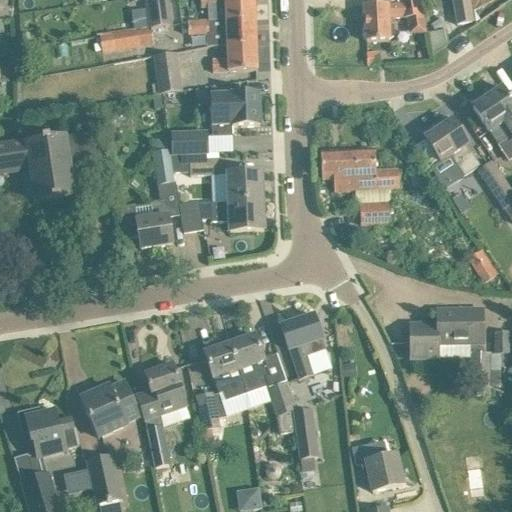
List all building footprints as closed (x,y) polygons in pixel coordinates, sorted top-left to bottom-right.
[(144,0),(149,30),(155,29),(172,26),(168,0),(144,0)] [(254,0),(200,0),(201,10),(225,8),(226,22),(235,22),(255,21),(254,0)] [(366,43),(374,43),(389,42),(388,20),(423,19),(420,0),(386,0),(387,6),(365,7),(366,43)] [(470,0),(452,0),(457,26),(475,23),(473,13),(470,0)] [(188,23),(189,37),(208,36),(208,48),(227,48),(256,46),(255,21),(235,22),(226,22),(188,23)] [(107,51),(116,49),(118,56),(158,48),(155,29),(149,30),(104,38),(107,51)] [(227,48),(227,61),(213,62),(214,74),(257,73),(256,46),(227,48)] [(367,68),(380,68),(380,54),(367,54),(367,68)] [(158,97),(183,93),(177,55),(153,58),(158,97)] [(511,104),(502,90),(473,110),(476,114),(484,126),(488,133),(489,134),(494,142),(497,147),(511,137),(511,138),(511,104)] [(231,97),(211,97),(212,129),(213,139),(234,138),(234,129),(239,128),(259,128),(258,96),(254,96),(231,97)] [(468,146),(453,123),(425,141),(441,165),(454,156),(459,163),(455,165),(464,179),(480,168),(476,162),(477,161),(467,146),(468,146)] [(75,200),(70,165),(103,160),(98,133),(26,144),(26,142),(0,145),(0,176),(29,172),(35,206),(75,200)] [(207,135),(171,136),(172,156),(172,158),(208,157),(207,135)] [(166,138),(151,142),(153,154),(158,189),(161,205),(164,204),(167,219),(168,219),(168,221),(181,219),(179,208),(173,175),(170,158),(169,151),(168,152),(168,151),(166,138)] [(374,151),(321,154),(321,158),(322,182),(334,181),(334,193),(355,192),(356,207),(360,207),(380,205),(388,205),(388,190),(399,190),(398,172),(376,173),(374,151)] [(208,157),(172,158),(175,176),(190,175),(190,179),(220,178),(219,160),(208,160),(208,157)] [(511,191),(493,163),(477,173),(503,213),(505,212),(511,222),(511,191)] [(241,175),(227,176),(228,206),(254,205),(258,205),(262,204),(261,174),(256,175),(241,175)] [(135,207),(119,210),(124,241),(139,238),(141,251),(172,246),(171,240),(169,226),(168,221),(168,219),(167,219),(164,204),(161,205),(150,206),(150,208),(136,210),(135,207)] [(199,204),(179,208),(181,219),(184,236),(204,233),(202,222),(211,222),(211,206),(200,206),(199,204)] [(211,222),(211,224),(229,224),(230,234),(264,233),(262,204),(258,205),(254,205),(228,206),(211,206),(211,222)] [(380,205),(360,207),(362,227),(382,226),(389,225),(388,205),(380,205)] [(468,261),(484,285),(499,274),(483,251),(468,261)] [(437,328),(415,329),(415,357),(438,356),(438,360),(455,360),(455,346),(483,346),(483,316),(437,317),(437,328)] [(314,318),(280,329),(282,334),(287,348),(292,364),(299,382),(312,378),(331,371),(325,352),(314,318)] [(495,356),(510,356),(509,333),(495,333),(495,356)] [(255,338),(230,347),(244,387),(245,395),(268,387),(265,380),(269,378),(264,363),(264,362),(255,338)] [(244,387),(230,347),(204,356),(213,380),(219,396),(224,394),(227,402),(245,395),(244,387)] [(490,384),(489,355),(468,354),(470,383),(477,383),(477,400),(490,400),(490,384)] [(151,393),(136,398),(143,417),(145,424),(186,410),(188,410),(181,390),(179,385),(173,366),(145,376),(146,380),(151,393)] [(81,401),(98,439),(127,427),(126,424),(140,417),(125,384),(111,391),(109,388),(81,401)] [(268,391),(272,402),(277,417),(278,417),(280,436),(293,434),(291,413),(297,410),(288,384),(268,391)] [(210,431),(219,429),(212,396),(196,399),(203,432),(201,433),(204,446),(213,444),(210,431)] [(33,444),(36,456),(37,460),(66,453),(66,452),(78,449),(71,419),(57,423),(54,413),(40,417),(38,411),(18,415),(23,436),(29,434),(32,445),(33,444)] [(314,460),(319,460),(312,412),(293,415),(302,476),(316,474),(314,460)] [(163,430),(147,433),(155,471),(157,470),(171,467),(163,430)] [(354,452),(358,471),(367,468),(373,494),(384,492),(404,487),(396,458),(386,460),(382,445),(363,450),(354,452)] [(88,464),(97,506),(121,501),(111,459),(88,464)] [(485,470),(464,473),(468,506),(489,503),(485,470)] [(21,484),(29,511),(58,511),(48,476),(21,484)] [(259,510),(257,490),(235,491),(236,511),(259,510)]
